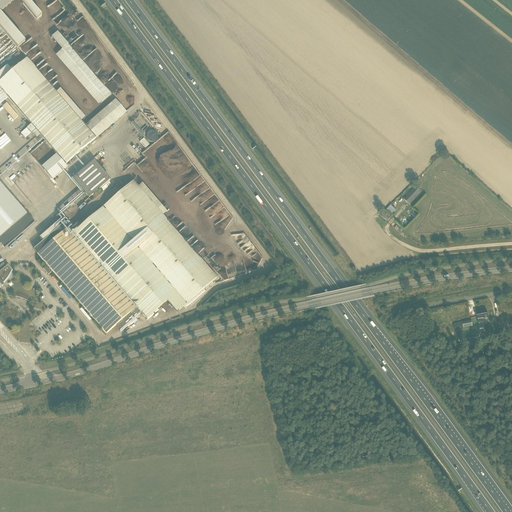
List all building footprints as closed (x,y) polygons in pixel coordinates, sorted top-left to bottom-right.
[(107,106),(84,126),(37,71),(25,59),(0,81),(0,89),(31,125),(35,130),(65,165),(95,139),(126,112),(115,100),(111,103),(112,105),(109,108),(107,106)] [(2,106),(12,119),(17,116),(6,102),(2,106)] [(25,139),(35,130),(31,125),(21,133),(25,139)] [(149,145),(144,138),(140,142),(145,148),(149,145)] [(111,180),(98,166),(94,161),(72,179),(89,199),(111,180)] [(176,293),(186,305),(217,278),(133,181),(77,229),(75,226),(70,231),(62,222),(61,220),(39,238),(41,240),(42,242),(33,250),(106,334),(116,326),(120,330),(141,312),(146,318),(176,293)] [(0,243),(1,244),(5,249),(35,223),(0,182),(0,243)] [(416,186),(403,199),(409,205),(422,192),(416,186)] [(386,210),(391,214),(396,210),(391,205),(386,210)] [(386,210),(381,216),(387,221),(392,215),(391,214),(386,210)] [(0,288),(3,286),(3,285),(2,284),(4,282),(7,279),(12,271),(7,265),(1,271),(0,270),(0,288)] [(51,272),(46,266),(43,268),(48,275),(51,272)] [(15,296),(29,301),(29,300),(30,297),(30,295),(29,293),(27,291),(25,290),(23,290),(20,290),(18,291),(17,292),(15,294),(15,296)] [(483,319),(488,318),(487,310),(476,313),(478,323),(484,322),(483,319)] [(471,320),(453,324),(455,330),(472,326),(471,320)]
